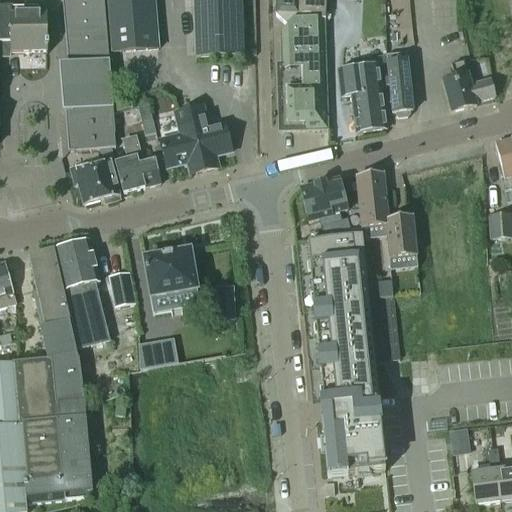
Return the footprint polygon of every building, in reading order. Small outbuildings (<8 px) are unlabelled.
[(102,0),(69,0),(61,1),(67,88),(64,88),(68,154),(113,151),(102,0)] [(155,0),(108,0),(112,56),(159,52),(155,0)] [(240,0),(192,0),(194,59),(242,58),(240,0)] [(276,0),(275,16),(288,27),(281,33),(283,127),(323,126),(323,133),(327,133),(324,22),(324,0),(276,0)] [(37,9),(0,9),(0,54),(11,54),(12,57),(17,57),(47,56),(48,56),(47,18),(39,18),(39,8),(37,9)] [(386,58),(385,58),(386,67),(388,87),(391,116),(395,116),(395,120),(398,122),(407,121),(409,118),(409,115),(412,114),(406,64),(405,56),(390,58),(386,58)] [(454,81),(442,85),(450,116),(476,109),(475,106),(471,88),(468,78),(467,78),(463,64),(450,68),(454,81)] [(377,69),(337,75),(341,100),(351,99),(352,108),(351,109),(352,109),(353,113),(352,113),(352,114),(353,114),(355,136),(385,132),(377,69)] [(489,83),(471,88),(475,106),(494,101),(489,83)] [(147,108),(137,111),(142,132),(152,130),(147,108)] [(180,139),(159,144),(166,171),(187,166),(190,178),(217,172),(214,159),(230,156),(223,128),(207,132),(204,120),(201,110),(190,113),(192,123),(177,127),(180,139)] [(510,143),(494,147),(504,184),(511,181),(511,140),(510,142),(510,143)] [(126,164),(114,167),(121,196),(159,187),(153,163),(141,166),(135,141),(121,144),(126,164)] [(109,152),(96,154),(103,167),(113,164),(109,152)] [(90,168),(70,174),(76,200),(81,200),(83,209),(98,205),(98,208),(118,203),(112,181),(115,180),(112,168),(92,173),(90,168)] [(382,177),(355,180),(358,211),(360,225),(360,231),(361,231),(384,229),(388,262),(415,259),(411,219),(387,222),(382,177)] [(338,182),(319,186),(333,242),(350,240),(349,238),(346,223),(340,224),(338,218),(347,216),(338,182)] [(319,186),(299,192),(308,226),(318,223),(322,239),(323,243),(333,242),(319,186)] [(511,221),(511,217),(488,219),(490,242),(511,240),(511,221)] [(323,243),(295,246),(311,408),(319,407),(320,407),(325,407),(326,423),(322,423),(322,421),(321,421),(323,446),(324,458),(327,481),(356,478),(357,478),(356,471),(367,470),(368,477),(384,475),(375,387),(373,365),(374,365),(399,362),(394,317),(395,317),(393,300),(392,300),(390,284),(377,285),(378,301),(368,302),(366,302),(360,239),(350,240),(333,242),(323,243)] [(88,245),(53,254),(70,326),(71,326),(77,351),(107,343),(95,286),(97,285),(99,285),(88,245)] [(49,365),(13,368),(19,429),(24,429),(29,485),(25,485),(28,506),(92,500),(83,403),(76,361),(75,361),(70,326),(53,254),(30,259),(38,293),(34,294),(40,323),(42,331),(41,331),(49,365)] [(189,254),(143,263),(150,302),(195,294),(189,254)] [(4,267),(0,268),(0,312),(15,308),(4,267)] [(128,277),(108,280),(114,312),(134,308),(128,277)] [(232,292),(216,292),(216,321),(232,320),(232,292)] [(9,337),(0,339),(0,344),(1,348),(11,345),(9,337)] [(172,343),(138,349),(142,373),(177,367),(172,343)] [(0,511),(25,511),(25,506),(28,506),(25,485),(29,485),(24,429),(19,429),(13,368),(0,369),(0,511)] [(460,434),(449,436),(452,457),(462,455),(460,434)] [(491,474),(471,476),(475,508),(499,505),(496,473),(500,473),(498,452),(488,453),(491,474)] [(511,471),(500,473),(496,473),(499,505),(511,503),(511,471)]
